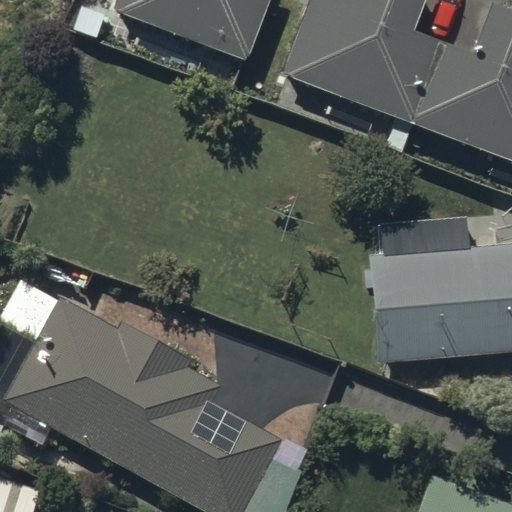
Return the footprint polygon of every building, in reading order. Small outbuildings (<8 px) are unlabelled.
[(116,0),(112,12),(243,62),(267,0),(116,0)] [(424,0),(307,0),(278,77),(511,164),(511,16),(491,9),(472,59),(411,36),(424,0)] [(104,17),(81,8),(72,30),(94,39),(104,17)] [(236,73),(215,65),(209,80),(230,88),(236,73)] [(407,137),(392,131),(386,145),(401,152),(407,137)] [(466,220),(380,228),(382,258),(368,259),(377,365),(511,352),(511,248),(469,252),(466,220)] [(119,331),(58,298),(1,404),(199,511),(241,511),(278,444),(211,407),(220,390),(187,372),(192,363),(120,323),(119,331)] [(511,511),(511,508),(427,478),(414,511),(511,511)] [(31,511),(38,495),(0,480),(0,511),(31,511)]
